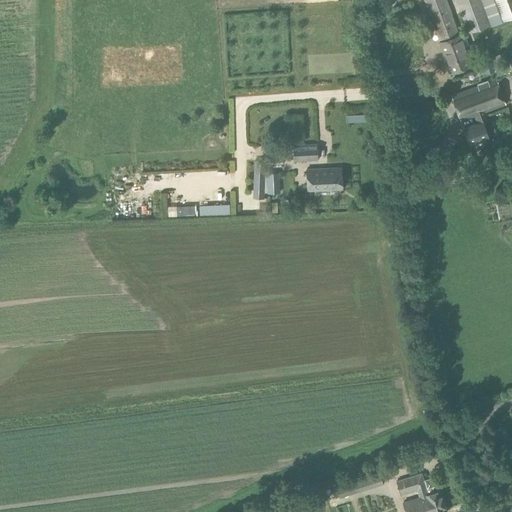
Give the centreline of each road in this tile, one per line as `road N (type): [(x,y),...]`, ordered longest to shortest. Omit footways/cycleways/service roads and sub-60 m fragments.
road 1 (unclassified): [(483,511),(437,408),(414,327),(395,222),(399,145),(376,64),(370,0)]
road 2 (track): [(242,154),(97,165),(45,148),(65,93),(64,0)]
road 3 (track): [(242,154),(240,103),(384,88)]
road 4 (unknown): [(394,203),(511,163)]
